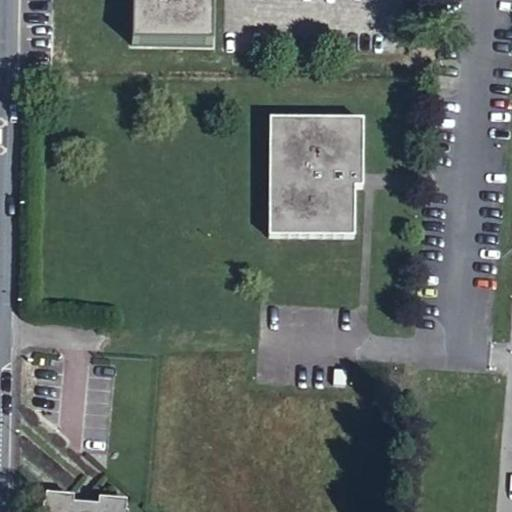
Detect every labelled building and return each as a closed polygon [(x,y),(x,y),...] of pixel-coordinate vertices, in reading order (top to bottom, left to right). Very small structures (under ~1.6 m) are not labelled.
[(127,0),(125,46),(205,50),(206,0),(127,0)] [(30,64),(30,71),(48,71),(48,63),(30,64)] [(30,71),(30,82),(47,83),(48,71),(30,71)] [(357,134),(263,132),(261,251),(346,252),(347,202),(355,203),(357,134)] [(118,511),(119,508),(40,503),(39,511),(118,511)]
